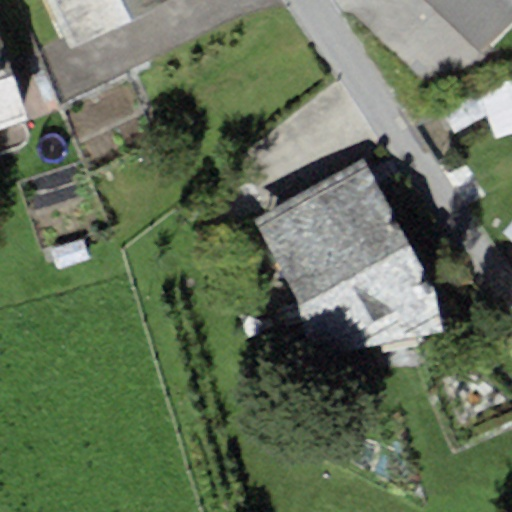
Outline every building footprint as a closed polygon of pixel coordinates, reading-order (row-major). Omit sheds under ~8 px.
[(46,0),(74,53),(179,0),(46,0)] [(511,0),(425,0),(488,57),(511,30),(511,0)] [(0,130),(30,120),(0,36),(0,130)] [(440,288),(364,160),(254,224),(301,305),(306,339),(330,353),(444,332),(440,288)] [(511,224),(503,235),(511,241),(511,224)]
